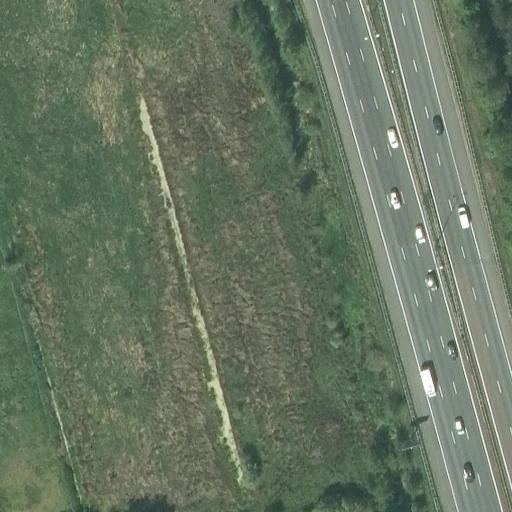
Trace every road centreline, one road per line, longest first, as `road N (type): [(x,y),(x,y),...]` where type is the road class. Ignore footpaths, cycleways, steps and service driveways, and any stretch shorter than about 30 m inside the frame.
road 1 (motorway): [(338,0),(479,511)]
road 2 (motorway): [(511,423),(398,0)]
